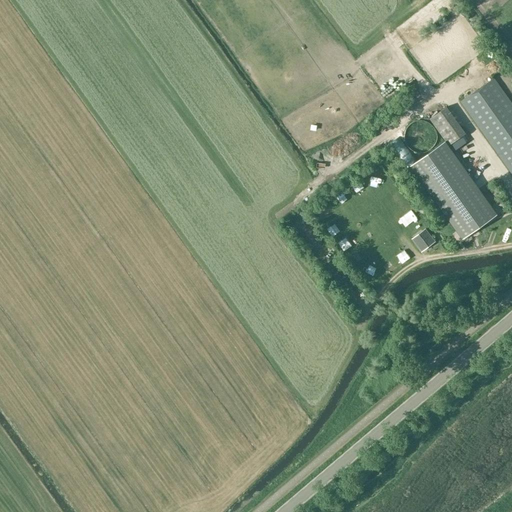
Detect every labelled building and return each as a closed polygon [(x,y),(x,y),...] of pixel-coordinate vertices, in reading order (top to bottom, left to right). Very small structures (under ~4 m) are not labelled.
[(409,31),(412,41),(422,37),(418,28),(409,31)] [(402,40),(406,45),(411,42),(408,36),(402,40)] [(485,61),(495,55),(492,50),(482,56),(485,61)] [(511,104),(499,85),(501,83),(500,81),(498,77),(494,79),(494,78),(461,101),(511,173),(511,104)] [(430,119),(448,146),(465,134),(447,107),(430,119)] [(405,133),(404,137),(404,140),(406,144),(407,146),(409,148),(411,150),(413,152),(416,153),(420,153),(423,153),(426,152),(428,151),(432,148),(434,146),(435,144),(436,141),(437,137),(436,134),(435,130),(434,128),(432,125),(430,124),(427,122),(425,121),(420,121),(418,121),(415,122),(412,123),(409,125),(407,128),(406,130),(405,133)] [(444,141),(410,166),(462,240),(497,215),(444,141)] [(489,184),(479,166),(471,170),(480,188),(489,184)] [(370,169),(368,180),(380,182),(382,171),(370,169)] [(355,190),(362,187),(358,180),(352,183),(355,190)] [(403,215),(411,226),(419,219),(411,209),(403,215)] [(498,225),(488,228),(492,241),(502,237),(498,225)] [(435,242),(425,229),(412,239),(422,252),(435,242)] [(345,248),(350,245),(345,238),(340,241),(345,248)] [(383,269),(386,275),(398,268),(394,262),(383,269)]
